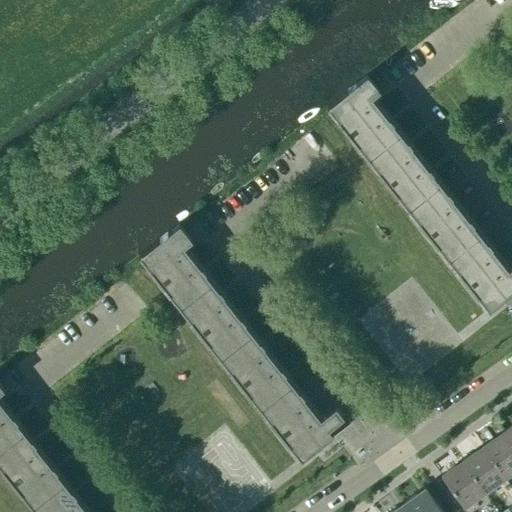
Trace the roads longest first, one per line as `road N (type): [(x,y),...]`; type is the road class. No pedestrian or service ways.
road 1 (residential): [(396,459),(222,238),(324,152)]
road 2 (secondary): [(0,213),(269,0)]
road 3 (residential): [(139,511),(37,380),(142,300)]
road 4 (residential): [(511,217),(408,85),(503,11)]
road 5 (residential): [(396,459),(511,375)]
